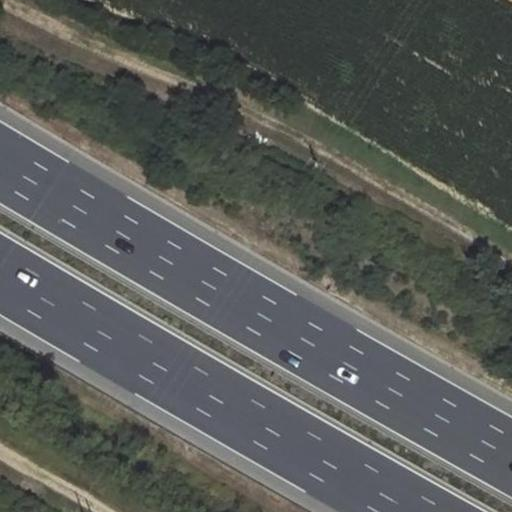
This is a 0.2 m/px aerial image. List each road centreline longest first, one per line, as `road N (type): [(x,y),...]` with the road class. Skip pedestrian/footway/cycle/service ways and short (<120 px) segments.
road 1 (motorway): [(511,455),(0,160)]
road 2 (track): [(0,0),(357,163),(511,257)]
road 3 (motorway): [(0,274),(412,511)]
